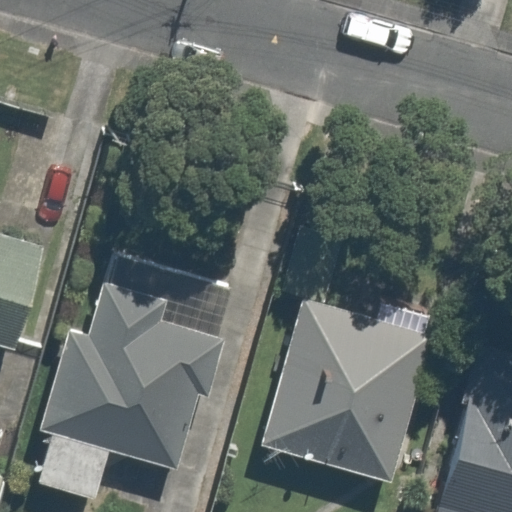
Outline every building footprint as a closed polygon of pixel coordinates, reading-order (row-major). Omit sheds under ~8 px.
[(0,328),(2,329),(33,223),(0,213),(0,328)] [(279,288),(300,294),(322,300),(341,235),(297,222),(279,288)] [(75,312),(53,306),(26,414),(38,417),(25,467),(83,481),(95,435),(183,457),(229,274),(121,246),(116,268),(88,261),(75,312)] [(322,300),(300,294),(257,441),(390,479),(432,331),(424,329),(428,311),(378,297),(373,315),(322,300)] [(464,400),(432,511),(511,511),(511,349),(475,339),(458,399),(464,400)]
